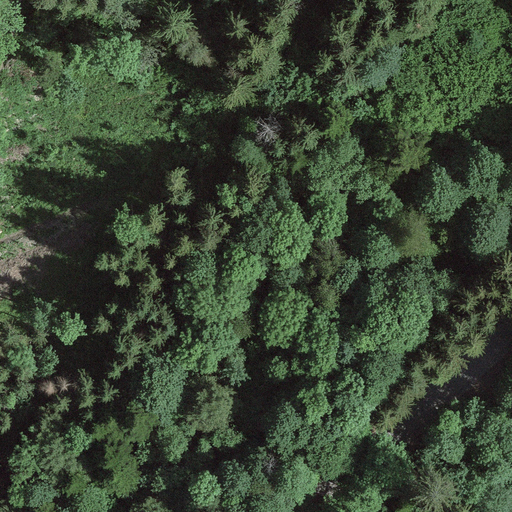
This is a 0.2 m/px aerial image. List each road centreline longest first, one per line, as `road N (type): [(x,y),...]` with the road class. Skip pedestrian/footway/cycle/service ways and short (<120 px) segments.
road 1 (track): [(511,211),(366,405),(303,511)]
road 2 (unclassified): [(313,511),(511,328)]
